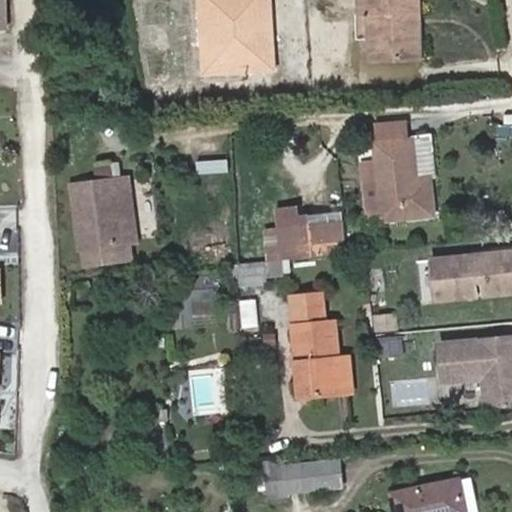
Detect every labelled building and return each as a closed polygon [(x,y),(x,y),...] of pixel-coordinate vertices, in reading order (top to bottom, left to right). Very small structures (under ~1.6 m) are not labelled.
[(390,32),(391,55),(392,77),(438,77),(435,0),(380,0),(381,32),(390,32)] [(374,56),(391,55),(390,32),(381,32),(373,33),(374,56)] [(267,78),(282,79),(283,64),(267,64),(267,78)] [(400,136),(370,139),(372,159),(369,159),(370,178),(355,180),(359,221),(374,220),(376,235),(428,230),(424,192),(413,193),(408,155),(402,156),(400,136)] [(118,192),(73,199),(82,263),(84,278),(130,270),(118,192)] [(359,221),(361,236),(376,235),(374,221),(359,221)] [(265,231),(270,275),(329,269),(326,240),(287,244),(285,229),(265,231)] [(511,305),(511,265),(484,268),(486,283),(476,285),(475,269),(435,273),(439,313),(479,309),(477,294),(487,292),(489,308),(511,305)] [(274,287),(273,276),(270,275),(253,277),(254,285),(256,289),(274,287)] [(254,285),(253,277),(237,278),(222,280),(224,288),(254,285)] [(282,312),(286,336),(312,334),(309,311),(282,312)] [(397,347),(395,327),(379,329),(382,348),(397,347)] [(322,333),(312,334),(286,336),(287,342),(281,344),(292,415),(325,410),(320,374),(327,372),(322,333)] [(407,367),(404,348),(382,351),(384,370),(407,367)] [(486,392),(489,423),(511,421),(511,351),(442,359),(445,396),(486,392)] [(352,477),(294,484),(296,503),(354,497),(352,477)] [(476,511),(473,492),(391,509),(391,511),(476,511)]
